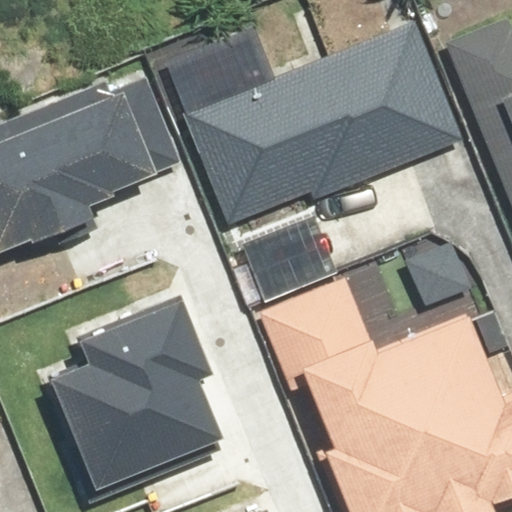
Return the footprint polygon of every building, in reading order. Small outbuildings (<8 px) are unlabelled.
[(478,141),(501,132),(511,160),(511,19),(441,47),(478,141)] [(309,203),(458,140),(409,25),(181,122),(225,227),(305,193),(309,203)] [(141,78),(114,89),(110,81),(0,126),(0,257),(83,224),(77,210),(179,168),(141,78)] [(297,452),(307,448),(333,511),(477,511),(511,496),(511,396),(508,398),(456,271),(341,318),(328,287),(275,308),(299,366),(267,380),(297,452)] [(35,365),(85,495),(226,441),(198,367),(211,362),(181,283),(70,325),(79,348),(35,365)] [(272,511),(263,486),(194,511),(272,511)]
